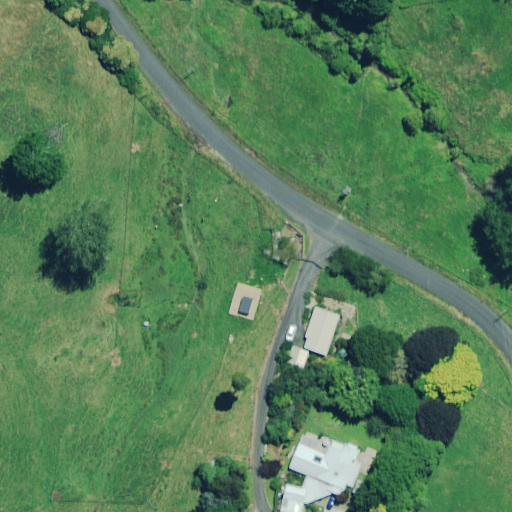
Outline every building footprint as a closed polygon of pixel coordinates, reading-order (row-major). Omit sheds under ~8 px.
[(278,235),(290,243),(289,258),(300,259),(302,236),(286,224),(278,235)] [(290,261),(277,253),(272,261),(286,268),(290,261)] [(308,338),(305,346),(325,354),(340,314),(316,305),(304,336),(308,338)] [(310,352),(293,346),(287,364),(304,370),(310,352)] [(300,444),(290,468),(307,475),(302,487),(287,484),(279,511),(301,511),(304,505),(333,493),(342,497),(347,484),(352,486),(361,463),(355,461),(359,451),(330,440),(325,454),(300,444)]
